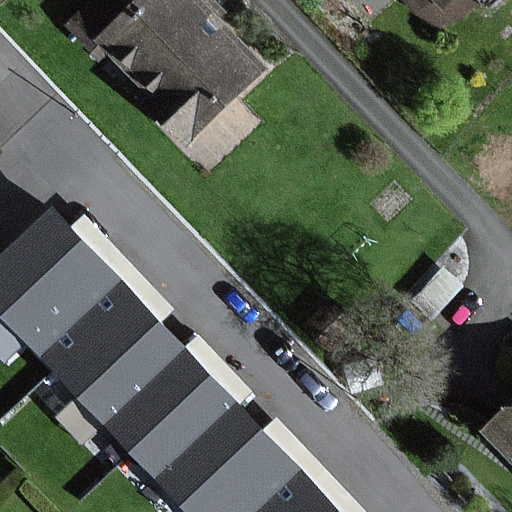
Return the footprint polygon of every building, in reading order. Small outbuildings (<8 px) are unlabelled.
[(97,0),(76,19),(106,52),(115,44),(195,131),(270,63),(212,0),(97,0)] [(0,274),(0,280),(70,356),(135,296),(152,280),(125,251),(107,268),(61,218),(0,274)] [(70,356),(146,437),(227,361),(201,333),(185,348),(135,296),(70,356)] [(146,437),(215,511),(230,511),(290,457),(242,405),(255,392),(227,361),(146,437)] [(511,412),(498,425),(511,441),(511,412)] [(303,445),(290,457),(230,511),(338,511),(317,489),(331,476),(303,445)]
